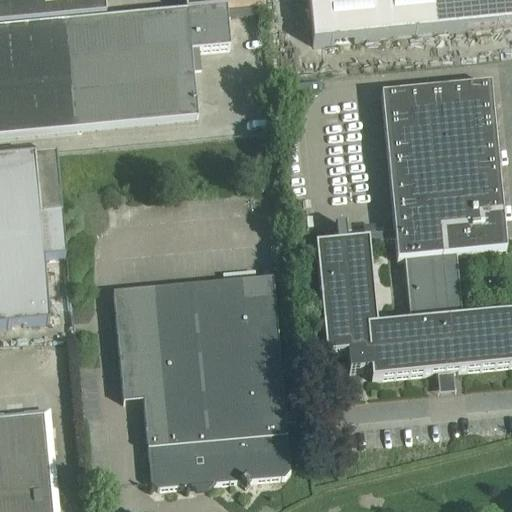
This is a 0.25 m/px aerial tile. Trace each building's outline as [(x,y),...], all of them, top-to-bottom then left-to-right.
[(11,0),(0,0),(0,28),(14,27),(11,0)] [(11,0),(14,27),(105,19),(103,0),(11,0)] [(265,7),(264,0),(183,0),(185,14),(265,7)] [(511,0),(307,0),(312,47),(511,28),(511,0)] [(228,12),(189,15),(0,32),(0,140),(199,122),(192,56),(231,52),(228,12)] [(368,243),(315,248),(324,338),(325,358),(359,355),(360,361),(369,360),(371,383),(438,376),(440,388),(451,387),(450,375),(511,369),(511,315),(462,320),(459,295),(466,295),(465,283),(458,284),(455,258),(506,254),(490,87),(381,98),(396,264),(404,264),(409,326),(376,329),(368,243)] [(63,265),(61,242),(55,157),(35,159),(0,161),(0,329),(49,325),(44,267),(63,265)] [(340,244),(351,243),(350,227),(338,229),(340,244)] [(113,296),(120,375),(122,394),(142,393),(150,487),(157,493),(190,490),(195,484),(206,483),(212,488),(239,486),(245,491),(250,484),(284,481),(290,474),(285,417),(272,281),(113,296)] [(0,511),(55,511),(46,416),(0,420),(0,511)]
